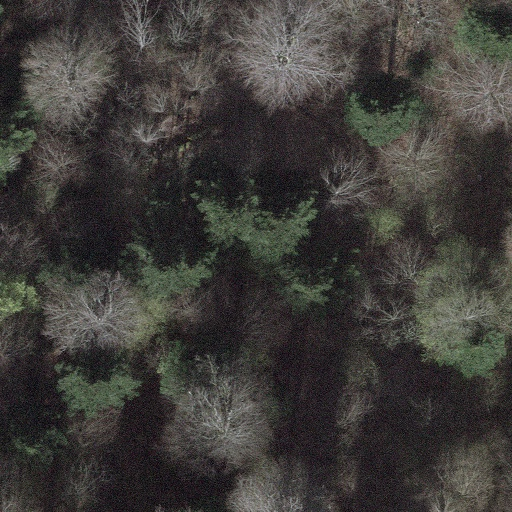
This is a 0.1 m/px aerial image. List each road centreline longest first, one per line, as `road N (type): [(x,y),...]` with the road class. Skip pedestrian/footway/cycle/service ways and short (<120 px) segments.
road 1 (track): [(64,511),(342,286),(511,171)]
road 2 (track): [(0,54),(119,0)]
